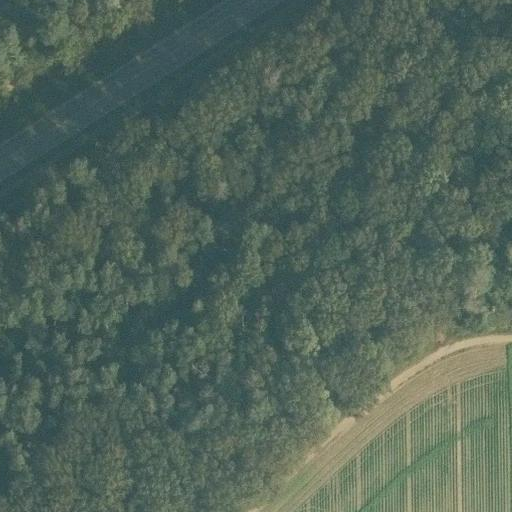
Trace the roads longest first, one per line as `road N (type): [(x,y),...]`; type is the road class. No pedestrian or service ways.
road 1 (secondary): [(0,162),(252,0)]
road 2 (track): [(271,511),(459,341)]
